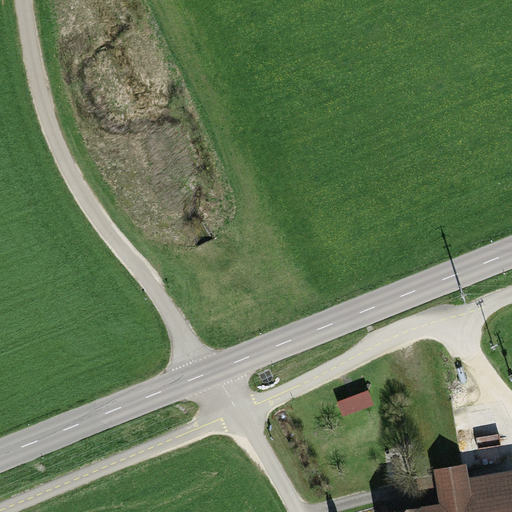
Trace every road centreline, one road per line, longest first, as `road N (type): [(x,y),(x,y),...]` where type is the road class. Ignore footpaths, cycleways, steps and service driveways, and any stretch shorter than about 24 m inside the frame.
road 1 (track): [(511,294),(0,511)]
road 2 (unclassified): [(206,372),(155,285),(65,162),(34,71),(25,0)]
road 3 (tertiary): [(511,253),(206,372)]
road 4 (tertiary): [(206,372),(0,455)]
road 5 (track): [(297,511),(242,412),(206,372)]
